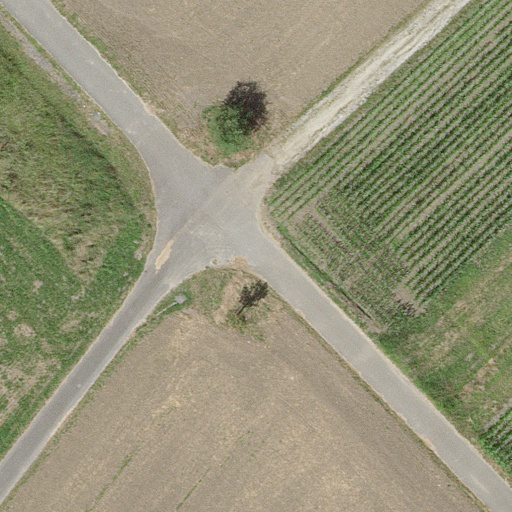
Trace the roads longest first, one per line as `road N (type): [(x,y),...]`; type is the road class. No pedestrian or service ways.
road 1 (track): [(13,0),(507,511)]
road 2 (track): [(0,486),(211,209),(434,0)]
